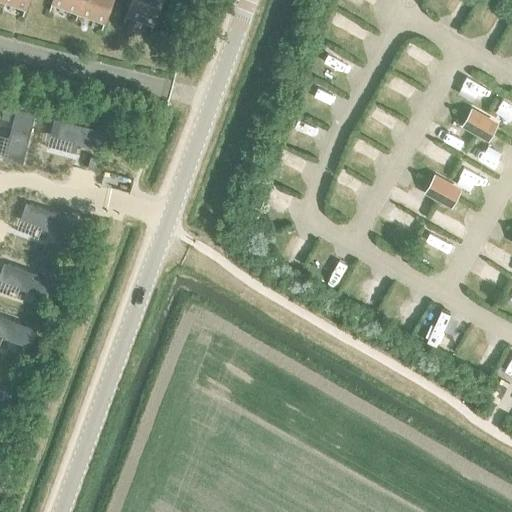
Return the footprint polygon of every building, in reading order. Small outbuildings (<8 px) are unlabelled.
[(0,0),(25,8),(28,0),(0,0)] [(78,12),(82,0),(52,0),(52,3),(78,12)] [(82,0),(78,12),(104,22),(112,0),(82,0)] [(131,0),(126,14),(153,24),(161,0),(131,0)] [(0,122),(8,125),(12,111),(0,107),(0,122)] [(473,111),(464,126),(486,138),(494,123),(473,111)] [(99,132),(54,119),(50,133),(95,147),(99,132)] [(26,147),(21,165),(32,169),(37,150),(26,147)] [(436,177),(427,192),(449,204),(457,189),(436,177)] [(0,192),(10,195),(13,183),(0,179),(0,192)] [(70,201),(31,190),(28,202),(67,212),(70,201)] [(0,203),(0,219),(3,220),(3,219),(7,221),(12,209),(6,208),(7,206),(0,203)] [(2,277),(35,291),(39,281),(6,267),(2,277)]
